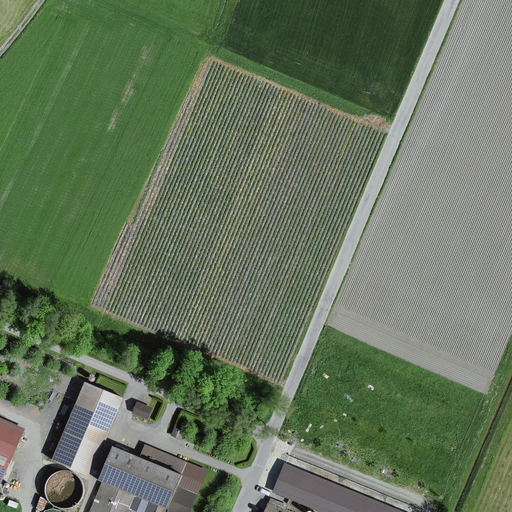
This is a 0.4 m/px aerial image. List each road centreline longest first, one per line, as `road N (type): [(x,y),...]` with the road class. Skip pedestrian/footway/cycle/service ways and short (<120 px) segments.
road 1 (residential): [(243,511),(457,0)]
road 2 (track): [(0,321),(273,436)]
road 3 (track): [(344,266),(511,341)]
road 4 (track): [(511,345),(437,511)]
